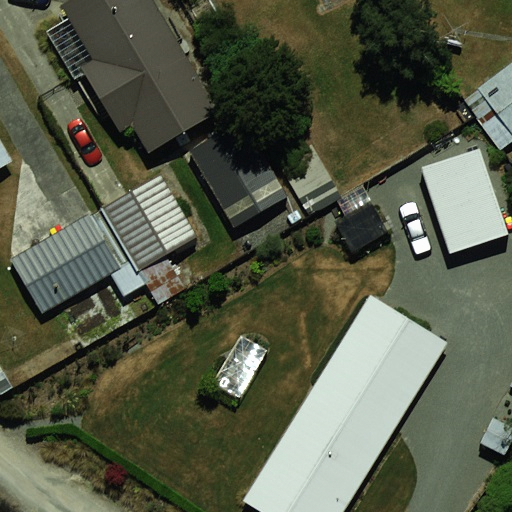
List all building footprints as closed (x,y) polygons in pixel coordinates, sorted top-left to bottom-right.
[(236,104),(166,0),(61,0),(55,3),(152,167),(236,104)] [(511,65),(479,89),(511,133),(511,65)] [(0,111),(0,187),(33,169),(0,111)] [(249,126),(189,163),(241,247),(341,185),(319,149),(279,174),(249,126)] [(511,239),(486,149),(415,163),(442,257),(511,240),(511,239)] [(178,179),(123,204),(154,270),(209,245),(178,179)] [(133,269),(100,208),(8,258),(42,319),(133,269)] [(373,296),(244,503),(258,511),(357,511),(456,347),(373,296)]
